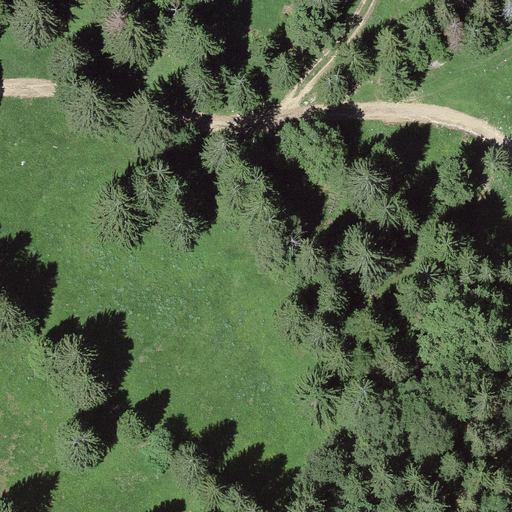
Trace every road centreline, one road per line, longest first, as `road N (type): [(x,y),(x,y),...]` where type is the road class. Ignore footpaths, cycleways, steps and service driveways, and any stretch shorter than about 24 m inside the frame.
road 1 (track): [(0,86),(82,92),(240,124),(320,114),(453,118),(511,153)]
road 2 (track): [(282,119),(381,0)]
